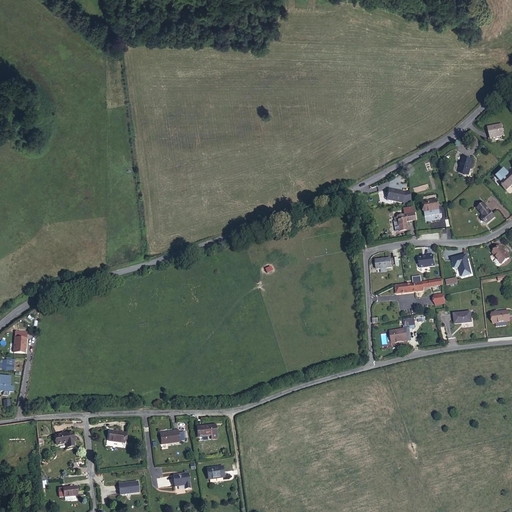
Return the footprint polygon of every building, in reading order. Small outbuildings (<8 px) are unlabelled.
[(508,121),(493,124),(496,135),(511,132),(508,121)] [(476,160),(465,156),(460,169),(471,173),(476,160)] [(511,171),(509,174),(511,176),(503,183),(509,190),(511,186),(511,171)] [(414,192),(428,188),(427,184),(413,188),(414,192)] [(385,200),(409,203),(411,190),(387,187),(385,200)] [(424,202),(426,212),(441,208),(439,198),(424,202)] [(489,223),(497,217),(485,203),(479,209),(487,217),(485,218),(489,223)] [(406,216),(407,223),(417,221),(415,214),(406,216)] [(398,221),(399,232),(408,231),(407,223),(406,216),(397,217),(398,218),(398,221)] [(502,247),(495,254),(505,265),(511,259),(507,254),(508,253),(502,247)] [(378,269),(379,279),(394,277),(393,268),(378,269)] [(425,283),(426,288),(447,286),(446,280),(425,283)] [(425,283),(400,286),(400,293),(426,291),(426,288),(425,283)] [(446,296),(437,298),(438,306),(448,304),(446,296)] [(511,321),(511,311),(496,313),(497,324),(511,321)] [(474,313),(456,315),(458,326),(476,324),(474,313)] [(393,344),(412,341),(410,327),(407,328),(406,328),(406,331),(392,333),(393,344)] [(27,338),(15,337),(14,353),(26,354),(26,347),(27,347),(27,338)] [(16,361),(7,360),(6,370),(15,371),(16,361)] [(12,377),(4,377),(3,392),(11,392),(11,387),(12,377)] [(199,425),(201,436),(214,434),(214,438),(220,437),(219,423),(199,425)] [(181,429),(176,430),(162,432),(164,442),(182,440),(181,429)] [(73,441),(76,440),(74,431),(56,435),(58,444),(67,442),(68,447),(74,446),(73,441)] [(123,437),(107,434),(106,445),(121,447),(123,437)] [(210,479),(226,477),(225,466),(209,468),(210,479)] [(189,473),(174,475),(175,486),(185,485),(186,488),(191,487),(189,473)] [(140,481),(121,483),(122,494),(141,492),(140,481)] [(75,496),(79,496),(78,487),(75,487),(72,488),(65,489),(66,497),(75,496)]
